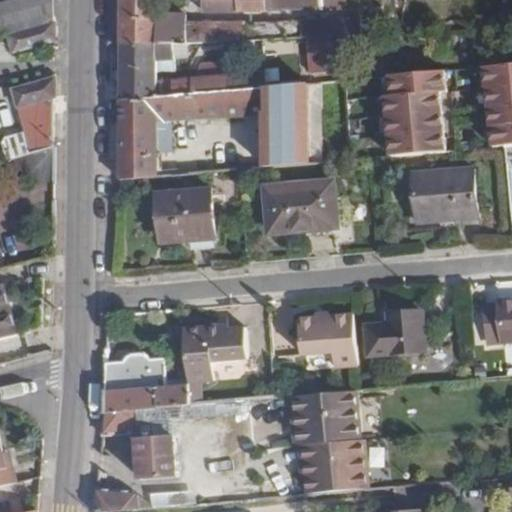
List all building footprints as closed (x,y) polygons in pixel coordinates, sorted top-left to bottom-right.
[(55,23),(52,0),(17,0),(0,5),(0,38),(7,37),(55,23)] [(175,45),(363,36),(361,17),(302,20),(301,22),(246,23),(246,22),(189,23),(189,15),(152,15),(152,10),(151,10),(151,3),(168,3),(167,0),(121,0),(120,47),(175,45)] [(361,11),(359,0),(202,0),(202,13),(267,13),(267,10),(361,11)] [(14,61),(55,50),(55,23),(7,37),(14,61)] [(175,45),(120,47),(120,99),(121,99),(231,92),(230,78),(158,83),(158,71),(177,71),(175,45)] [(511,65),(483,68),(491,151),(511,149),(511,65)] [(266,75),(267,89),(279,87),(279,74),(266,75)] [(390,97),(396,160),(439,157),(433,94),(439,93),(437,74),(394,77),(396,96),(390,97)] [(234,77),(235,92),(267,89),(266,75),(234,77)] [(235,92),(231,92),(121,99),(122,181),(132,180),(157,178),(156,121),(212,117),(264,113),(266,170),(310,167),(308,84),(279,87),(267,89),(235,92)] [(56,100),(55,89),(13,100),(25,147),(21,148),(25,162),(30,161),(55,154),(55,100),(56,100)] [(55,154),(30,161),(33,173),(43,178),(56,174),(55,154)] [(478,218),(474,170),(416,174),(420,223),(478,218)] [(132,180),(122,181),(123,201),(133,200),(132,180)] [(338,230),(334,181),(267,187),(271,235),(338,230)] [(217,240),(213,191),(158,195),(162,244),(217,240)] [(0,339),(17,335),(4,286),(0,287),(0,339)] [(511,342),(511,301),(485,304),(488,345),(511,342)] [(371,356),(426,351),(423,313),(390,317),(391,326),(369,328),(371,356)] [(356,364),(352,315),(297,319),(300,352),(332,350),(334,366),(356,364)] [(219,328),(183,331),(190,381),(215,378),(214,360),(249,358),(246,330),(220,332),(219,328)] [(126,364),(108,365),(107,412),(189,405),(192,404),(190,385),(168,387),(165,360),(152,361),(145,356),(131,357),(126,364)] [(279,397),(276,378),(236,381),(238,401),(240,401),(274,398),(279,397)] [(236,381),(190,385),(192,404),(215,403),(238,401),(236,381)] [(354,390),(294,396),(299,445),(304,445),(307,477),(309,495),(368,489),(364,439),(359,440),(354,390)] [(274,398),(240,401),(242,420),(275,417),(274,398)] [(189,405),(191,421),(217,419),(215,403),(192,404),(189,405)] [(189,405),(107,412),(104,432),(139,430),(142,480),(178,478),(174,422),(191,421),(189,405)] [(0,488),(17,484),(10,454),(3,455),(0,438),(0,488)] [(139,495),(98,491),(95,511),(121,511),(154,509),(160,508),(139,495)]
